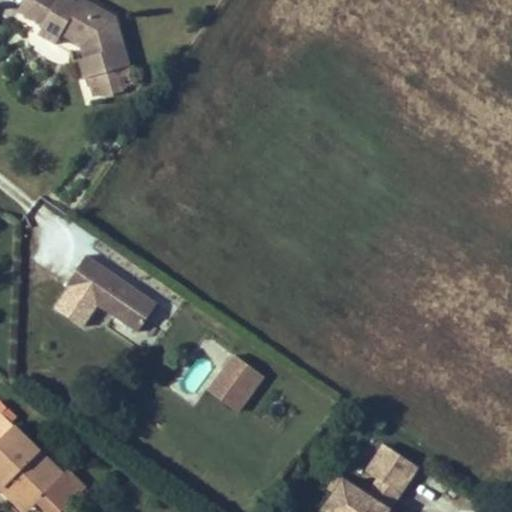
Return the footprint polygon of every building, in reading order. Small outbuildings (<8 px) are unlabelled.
[(130,67),(117,18),(95,6),(92,11),(78,3),(71,0),(25,0),(19,12),(45,26),(48,20),(64,29),(61,34),(81,46),(85,60),(80,61),(86,80),(96,77),(119,70),(130,67)] [(95,6),(84,0),(79,0),(78,3),(92,11),(95,6)] [(64,29),(48,20),(45,26),(40,34),(85,60),(81,46),(61,34),(64,29)] [(126,92),(119,70),(96,77),(103,99),(126,92)] [(137,334),(158,303),(87,256),(67,287),(137,334)] [(264,378),(233,355),(207,391),(238,413),(264,378)] [(0,443),(15,428),(11,425),(17,418),(0,401),(0,443)] [(69,471),(65,475),(16,427),(15,428),(0,443),(0,489),(5,494),(10,489),(31,510),(36,505),(43,511),(62,511),(87,487),(69,471)] [(419,468),(386,446),(369,473),(381,481),(370,498),(337,476),(327,492),(333,497),(323,511),(391,511),(390,511),(384,507),(395,491),(401,495),(419,468)] [(10,489),(5,494),(22,511),(28,511),(31,510),(10,489)] [(390,511),(401,495),(395,491),(384,507),(390,511)]
